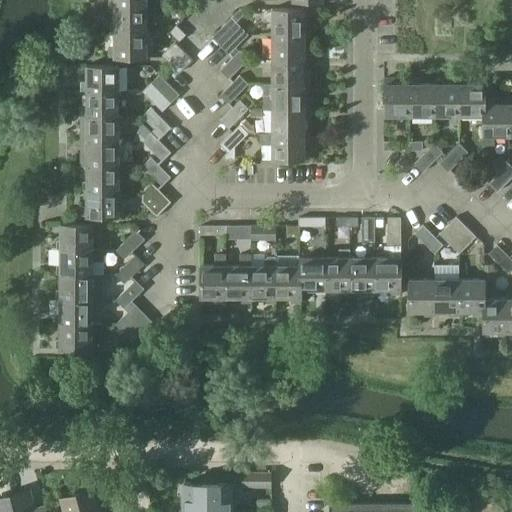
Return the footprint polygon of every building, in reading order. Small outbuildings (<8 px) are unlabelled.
[(185,10),(176,2),(171,7),(179,16),(185,10)] [(114,31),(114,33),(146,33),(146,7),(114,7),(114,22),(110,22),(110,31),(114,31)] [(212,37),(220,45),(240,25),(237,22),(245,13),(241,8),(212,37)] [(273,8),(272,34),(310,34),(310,18),(309,18),(309,9),(304,9),(304,8),(273,8)] [(248,33),(240,25),(220,45),(229,53),(248,33)] [(185,35),(176,27),(171,32),(179,41),(185,35)] [(146,57),(146,33),(114,33),(114,46),(109,46),(109,57),(146,57)] [(310,60),(310,34),(272,34),(272,60),(310,60)] [(193,59),(175,42),(162,55),(180,72),(193,59)] [(248,60),(239,52),(220,71),(228,79),(248,60)] [(310,60),(272,60),(272,85),(310,85),(310,60)] [(119,92),(118,65),(87,65),(87,82),(81,82),(81,92),(87,92),(119,92)] [(159,76),(151,84),(170,103),(178,95),(159,76)] [(248,85),(240,76),(220,96),(228,104),(248,85)] [(384,115),(410,115),(410,83),(409,83),(395,83),(395,78),(384,78),(384,83),(384,115)] [(410,115),(434,115),(434,83),(420,83),(420,78),(409,78),(409,83),(410,83),(410,115)] [(435,83),(434,83),(434,115),(459,115),(459,83),(444,83),(444,79),(435,80),(435,83)] [(459,115),(484,115),(484,98),(485,98),(485,83),(469,83),(469,79),(459,79),(459,83),(459,115)] [(162,111),(170,103),(151,84),(143,92),(162,111)] [(266,109),(272,109),(309,110),(309,108),(310,108),(310,85),(272,85),(266,85),(266,109)] [(119,92),(87,92),(87,107),(83,107),(83,116),(119,116),(119,92)] [(509,99),(509,98),(485,98),(484,98),(484,115),(484,136),(483,136),(483,145),(494,145),(494,136),(509,136),(509,99)] [(248,109),(240,101),(220,120),(228,129),(248,109)] [(151,108),(143,116),(162,136),(170,128),(151,108)] [(309,110),(272,109),(272,132),(272,134),(304,134),(304,133),(304,117),(309,117),(309,110)] [(81,141),(119,141),(119,116),(83,116),(81,116),(81,141)] [(142,123),(134,140),(143,141),(151,133),(150,133),(151,132),(142,123)] [(228,153),(248,134),(239,126),(220,145),(228,153)] [(309,133),(304,133),(304,134),(272,134),(272,132),(261,132),(261,144),(272,144),(272,159),(304,159),(309,159),(309,133)] [(151,133),(143,141),(162,161),(170,153),(151,133)] [(87,166),(119,166),(119,141),(81,141),(82,166),(87,166)] [(397,142),(384,142),(384,150),(397,150),(397,142)] [(422,142),(410,142),(410,150),(422,150),(422,142)] [(442,153),(434,144),(415,163),(423,171),(442,153)] [(460,144),(440,163),(448,172),(468,152),(460,144)] [(501,172),(509,164),(501,156),(492,164),(501,172)] [(170,177),(151,158),(143,166),(162,185),(170,177)] [(491,172),(483,164),(463,183),(472,192),(491,172)] [(511,177),(511,166),(509,164),(501,172),(490,183),(498,192),(511,177)] [(119,166),(87,166),(87,181),(83,181),(83,190),(87,190),(87,191),(119,190),(119,166)] [(170,202),(151,182),(143,190),(163,210),(170,202)] [(119,190),(87,191),(87,205),(85,205),(85,206),(83,206),(83,213),(82,213),(82,214),(87,214),(87,216),(119,216),(119,190)] [(325,217),(313,217),(312,225),(325,226),(325,217)] [(338,217),(337,226),(350,226),(350,217),(338,217)] [(350,217),(350,226),(358,226),(358,217),(350,217)] [(374,217),(362,217),(362,241),(375,240),(374,217)] [(401,217),(388,217),(388,244),(401,245),(401,217)] [(457,217),(448,225),(468,244),(476,236),(457,217)] [(60,249),(92,249),(92,235),(103,235),(103,224),(60,224),(60,240),(56,240),(56,249),(60,249)] [(259,226),(259,236),(276,236),(276,225),(259,225),(259,226)] [(298,234),(298,226),(286,225),(286,234),(298,234)] [(460,253),(468,244),(448,225),(440,234),(460,253)] [(226,226),(200,226),(200,235),(226,235),(226,226)] [(238,234),(251,234),(251,226),(238,226),(238,234)] [(443,245),(423,226),(416,233),(435,252),(443,245)] [(136,231),(116,250),(124,259),(144,239),(136,231)] [(511,269),(511,259),(498,245),(489,253),(509,273),(511,269)] [(63,274),(92,274),(92,261),(103,261),(103,250),(92,249),(60,249),(60,265),(56,265),(56,274),(60,274),(63,274)] [(240,265),(226,265),(226,297),(241,297),(241,302),(251,302),(251,297),(251,253),(240,254),(240,265)] [(275,297),(275,256),(268,256),(265,259),(264,253),(251,253),(251,297),(266,297),(266,301),(276,301),(276,297),(275,297)] [(275,256),(275,297),(276,297),(291,297),(291,302),(301,302),(301,297),(302,297),(302,289),(301,289),(301,265),(301,257),(301,255),(276,255),(275,256)] [(124,283),(144,264),(136,256),(116,275),(124,283)] [(325,257),(301,257),(301,265),(301,289),(302,289),(316,289),(316,293),(325,293),(325,289),(325,257)] [(350,293),(350,289),(350,257),(325,257),(325,289),(340,289),(340,293),(350,293)] [(375,257),(350,257),(350,289),(365,289),(365,293),(375,293),(375,289),(375,257)] [(401,257),(375,257),(375,289),(390,289),(390,293),(400,293),(400,289),(401,289),(401,257)] [(226,302),(226,297),(226,265),(200,265),(200,297),(201,297),(201,302),(226,302)] [(485,280),(489,280),(494,280),(494,265),(485,265),(485,279),(485,280)] [(60,299),(63,299),(91,299),(92,285),(103,285),(103,274),(92,274),(63,274),(60,274),(60,290),(56,290),(56,299),(60,299)] [(434,311),(434,279),(409,279),(409,311),(425,311),(425,315),(434,315),(434,311)] [(459,311),(460,311),(460,279),(434,279),(434,311),(450,311),(450,315),(459,315),(459,311)] [(484,299),(485,299),(485,280),(485,279),(460,279),(460,311),(474,311),(474,315),(483,315),(485,315),(485,311),(484,300),(484,299)] [(124,308),(143,288),(135,280),(116,300),(124,308)] [(63,324),(91,324),(91,310),(102,310),(102,299),(91,299),(63,299),(60,299),(60,314),(56,314),(56,324),(60,324),(63,324)] [(485,315),(483,315),(483,331),(499,331),(499,336),(509,336),(509,299),(485,299),(484,299),(484,300),(485,311),(485,315)] [(116,325),(124,333),(144,313),(136,305),(116,325)] [(152,321),(144,313),(124,333),(132,341),(152,321)] [(91,350),(91,324),(63,324),(60,324),(60,339),(56,339),(56,348),(60,348),(60,350),(91,350)] [(271,471),(242,471),(242,487),(271,487),(271,471)] [(184,484),(184,511),(191,511),(232,511),(232,484),(184,484)] [(35,511),(29,491),(0,499),(0,511),(35,511)] [(62,500),(63,505),(65,511),(98,511),(93,491),(62,500)] [(416,511),(417,503),(329,503),(328,511),(416,511)]
